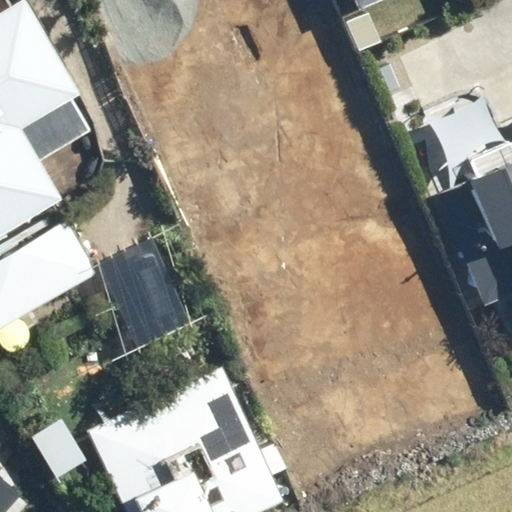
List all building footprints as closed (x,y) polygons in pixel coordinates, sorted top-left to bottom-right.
[(0,228),(53,197),(30,158),(81,129),(64,99),(73,94),(18,0),(13,0),(0,7),(0,228)] [(136,0),(150,32),(226,0),(136,0)] [(227,98),(153,126),(206,269),(280,241),(227,98)] [(511,139),(427,176),(479,296),(511,281),(511,109),(506,112),(511,124),(511,139)] [(0,253),(0,322),(90,271),(60,219),(0,253)] [(241,511),(275,496),(216,366),(85,426),(123,511),(241,511)] [(80,461),(55,417),(24,435),(50,479),(80,461)]
